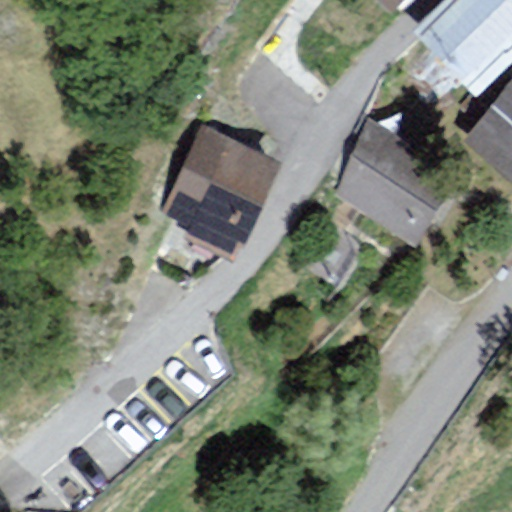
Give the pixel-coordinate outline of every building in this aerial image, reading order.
[(385,0),(396,8),(402,0),(385,0)] [(511,0),(452,0),(420,31),(476,89),(511,53),(511,0)] [(511,82),(466,135),(511,173),(511,82)] [(277,156),(200,122),(161,210),(189,222),(183,235),(233,257),(277,156)] [(456,168),(373,123),(334,194),(417,239),(456,168)]
